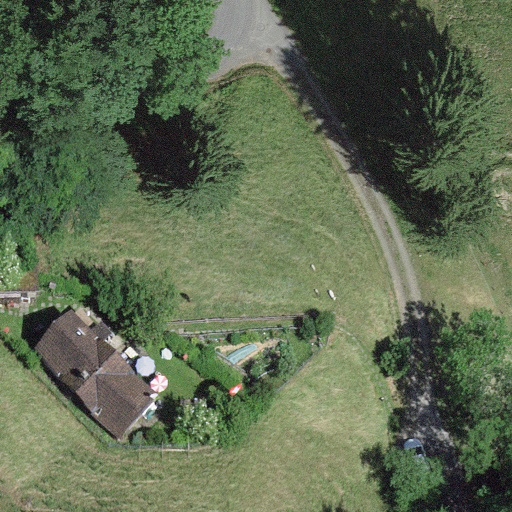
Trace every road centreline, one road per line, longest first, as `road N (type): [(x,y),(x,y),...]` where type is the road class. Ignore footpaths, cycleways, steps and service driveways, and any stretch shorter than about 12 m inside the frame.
road 1 (track): [(456,511),(428,474),(417,298),(381,215),(253,0)]
road 2 (track): [(241,0),(232,44),(192,79),(0,77)]
